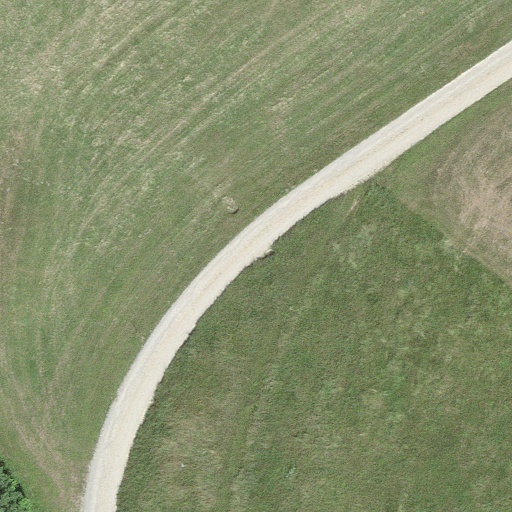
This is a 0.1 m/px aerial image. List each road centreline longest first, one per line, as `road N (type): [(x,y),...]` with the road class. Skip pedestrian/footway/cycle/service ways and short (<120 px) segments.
road 1 (track): [(369,147),(309,190),(159,336),(101,497),(103,511)]
road 2 (track): [(511,47),(369,147)]
